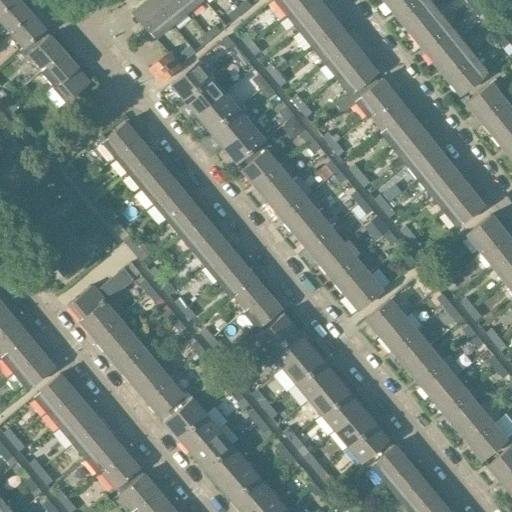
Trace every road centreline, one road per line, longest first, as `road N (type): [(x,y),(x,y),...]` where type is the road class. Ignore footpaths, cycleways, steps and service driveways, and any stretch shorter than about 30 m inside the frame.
road 1 (residential): [(481,511),(129,90)]
road 2 (residential): [(209,511),(0,261)]
road 3 (residential): [(338,0),(511,215)]
road 4 (residential): [(129,90),(0,199)]
